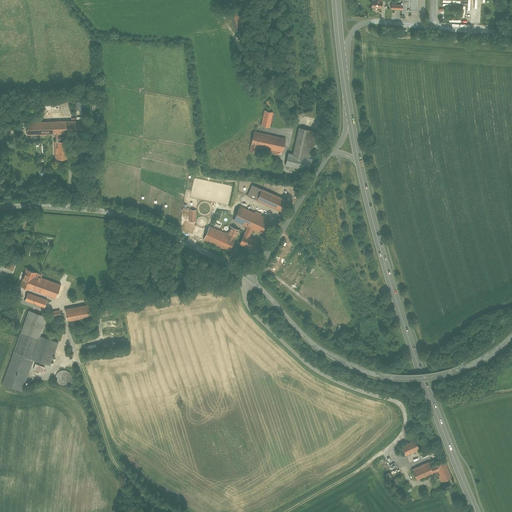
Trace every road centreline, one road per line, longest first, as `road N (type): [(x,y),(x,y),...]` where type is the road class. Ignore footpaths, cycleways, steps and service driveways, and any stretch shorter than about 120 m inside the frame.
road 1 (primary): [(360,166),(408,335),(476,511)]
road 2 (unclassified): [(0,208),(125,216),(253,280)]
road 3 (unclassified): [(253,280),(299,331),(344,361),(399,375),(451,368)]
road 4 (unclassified): [(253,280),(332,153)]
